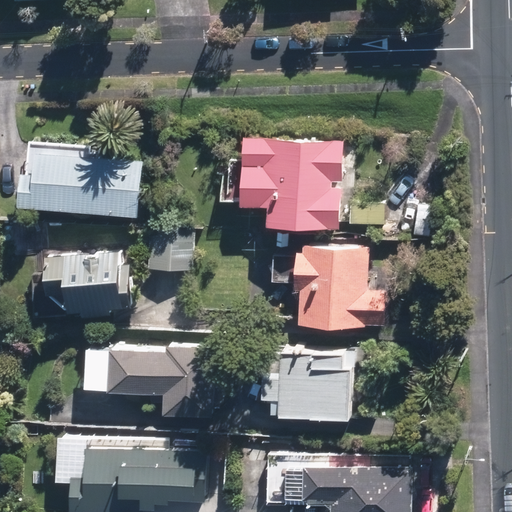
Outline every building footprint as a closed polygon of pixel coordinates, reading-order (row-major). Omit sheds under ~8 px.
[(352,132),(255,130),(253,196),(281,197),(280,216),(350,218),(352,132)] [(97,142),(37,135),(29,196),(147,209),(153,153),(96,147),(97,142)] [(394,196),(357,196),(357,219),(394,219),(394,196)] [(200,224),(153,222),(151,263),(199,265),(200,224)] [(378,239),(314,234),(314,242),(308,241),(306,278),(311,279),(309,315),(372,321),(372,319),(391,320),(395,301),(395,283),(376,282),(378,239)] [(130,243),(55,247),(55,251),(49,254),(51,289),(58,285),(77,300),(77,304),(140,300),(143,278),(138,258),(135,258),(130,243)] [(304,249),(281,248),(280,274),(302,275),(304,249)] [(178,341),(125,336),(125,338),(101,336),(98,377),(122,379),(121,383),(161,387),(161,393),(174,395),(173,408),(219,412),(222,381),(228,381),(231,345),(224,345),(225,340),(178,336),(178,341)] [(367,342),(286,336),(280,404),(361,411),(367,342)] [(72,424),(68,470),(85,472),(82,500),(151,506),(152,496),(169,498),(169,491),(183,492),(184,487),(213,489),(214,483),(214,470),(215,444),(191,443),(191,440),(173,439),(174,436),(100,430),(100,427),(72,424)] [(277,446),(276,454),(274,493),(341,495),(340,511),(419,511),(421,460),(374,458),(374,450),(277,446)]
